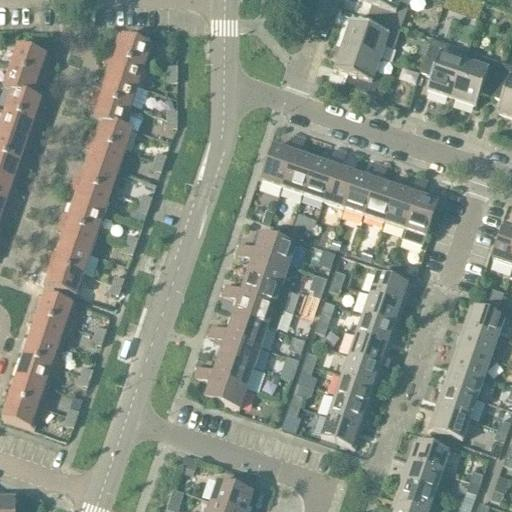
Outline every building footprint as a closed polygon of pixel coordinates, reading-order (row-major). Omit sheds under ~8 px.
[(399,6),(400,0),(358,0),(357,4),(371,9),(367,19),(400,31),(408,10),(399,6)] [(472,7),(470,12),(473,17),(479,19),(482,10),(472,7)] [(393,52),(400,31),(367,19),(364,30),(350,25),(342,49),(379,62),(384,49),(393,52)] [(144,70),(151,49),(119,38),(115,51),(110,49),(107,58),(144,70)] [(451,102),(464,64),(450,59),(453,50),(431,43),(420,76),(431,80),(426,94),(451,102)] [(46,71),(50,60),(17,49),(9,70),(47,83),(50,73),(46,71)] [(375,76),(379,62),(342,49),(333,74),(347,79),(343,90),(376,101),(384,79),(375,76)] [(137,91),(144,70),(107,58),(103,67),(108,68),(104,80),(137,91)] [(490,100),(502,67),(481,60),(477,69),(464,64),(451,102),(475,110),(480,97),(490,100)] [(511,122),(511,70),(502,67),(490,100),(501,104),(496,117),(511,122)] [(177,79),(177,69),(167,69),(167,79),(177,79)] [(44,92),(47,83),(9,70),(2,91),(12,95),(12,94),(35,102),(35,101),(39,90),(44,92)] [(177,87),(177,79),(167,79),(167,87),(177,87)] [(130,111),(137,91),(104,80),(100,92),(95,90),(92,99),(130,111)] [(41,117),(45,104),(35,101),(35,102),(12,94),(12,95),(5,114),(43,127),(46,118),(41,117)] [(123,131),(130,111),(92,99),(89,108),(94,109),(90,122),(99,125),(100,124),(123,132),(123,131)] [(40,136),(43,127),(5,114),(0,128),(0,135),(31,146),(35,134),(40,136)] [(177,124),(177,116),(167,116),(167,124),(177,124)] [(125,155),(132,134),(123,131),(123,132),(100,124),(99,125),(96,135),(91,134),(88,142),(125,155)] [(177,133),(177,124),(167,124),(167,132),(177,133)] [(27,157),(31,146),(0,135),(0,158),(29,168),(32,159),(27,157)] [(293,139),(291,147),(301,150),(303,143),(293,139)] [(118,176),(125,155),(88,142),(85,151),(90,153),(85,165),(118,176)] [(281,192),(293,157),(298,158),(301,150),(291,147),(288,155),(272,150),(260,185),(281,192)] [(341,164),(344,156),(334,153),(332,161),(341,164)] [(163,168),(166,160),(157,157),(154,165),(163,168)] [(302,199),(314,164),(298,158),(293,157),(281,192),(302,199)] [(26,176),(29,168),(0,158),(0,181),(17,187),(21,175),(26,176)] [(322,206),(334,170),(338,172),(341,164),(332,161),(329,169),(314,164),(302,199),(322,206)] [(111,197),(118,176),(85,165),(81,177),(77,176),(74,184),(111,197)] [(160,176),(163,168),(154,165),(151,173),(160,176)] [(383,178),(385,170),(375,166),(372,174),(383,178)] [(355,177),(338,172),(334,170),(322,206),(343,212),(355,177)] [(363,219),(375,184),(380,186),(383,178),(372,174),(370,182),(355,177),(343,212),(363,219)] [(416,180),(413,188),(424,192),(427,184),(416,180)] [(13,199),(17,187),(0,181),(0,204),(14,210),(17,201),(13,199)] [(104,217),(111,197),(74,184),(71,193),(76,194),(72,206),(104,217)] [(384,226),(395,191),(380,186),(375,184),(363,219),(384,226)] [(404,233),(416,198),(421,200),(424,192),(413,188),(411,196),(395,191),(384,226),(404,233)] [(422,250),(437,205),(421,200),(416,198),(404,233),(401,243),(422,250)] [(149,210),(152,202),(142,199),(140,207),(149,210)] [(12,218),(14,210),(0,204),(0,227),(3,229),(7,217),(12,218)] [(97,238),(104,217),(72,206),(68,218),(63,216),(60,225),(97,238)] [(146,218),(149,210),(140,207),(137,215),(146,218)] [(265,214),(261,225),(268,228),(272,217),(265,214)] [(90,258),(97,238),(60,225),(57,234),(62,236),(58,247),(90,258)] [(511,270),(511,231),(504,229),(492,264),(511,270)] [(288,271),(295,250),(260,238),(254,254),(253,258),(288,271)] [(135,251),(138,243),(128,239),(125,247),(135,251)] [(333,243),(330,251),(338,254),(341,246),(333,243)] [(83,279),(90,258),(58,247),(54,259),(49,257),(46,266),(83,279)] [(132,259),(135,251),(125,247),(122,256),(132,259)] [(243,261),(247,252),(239,249),(236,258),(243,261)] [(281,291),(288,271),(253,258),(254,254),(247,252),(243,261),(251,264),(246,279),(281,291)] [(363,253),(359,261),(370,265),(373,257),(363,253)] [(396,260),(391,272),(403,277),(405,271),(403,263),(396,260)] [(76,299),(83,279),(46,266),(43,274),(48,276),(43,288),(76,299)] [(341,289),(345,278),(334,275),(331,286),(341,289)] [(403,311),(410,289),(376,278),(368,299),(403,311)] [(240,295),(239,300),(274,312),(283,315),(290,295),(281,291),(246,279),(240,295)] [(121,292),(123,283),(114,280),(111,288),(121,292)] [(338,299),(341,289),(331,286),(327,295),(338,299)] [(118,299),(121,292),(111,288),(109,296),(118,299)] [(229,302),(232,292),(225,289),(221,300),(229,302)] [(232,292),(229,302),(237,305),(232,320),(267,332),(276,336),(283,315),(274,312),(239,300),(240,295),(232,292)] [(72,321),(76,309),(44,298),(37,318),(74,331),(77,322),(72,321)] [(396,331),(403,311),(368,299),(361,319),(396,331)] [(511,301),(508,300),(503,313),(511,316),(511,301)] [(308,310),(303,322),(311,325),(316,312),(308,310)] [(498,342),(505,322),(470,310),(463,330),(498,342)] [(327,330),(331,320),(320,316),(317,327),(327,330)] [(71,340),(74,331),(37,318),(30,339),(62,350),(66,338),(71,340)] [(389,351),(396,331),(361,319),(354,339),(389,351)] [(260,353),(267,332),(232,320),(226,336),(225,341),(260,353)] [(324,340),(327,330),(317,327),(313,337),(324,340)] [(215,343),(218,333),(211,330),(207,340),(215,343)] [(491,362),(498,342),(463,330),(456,351),(491,362)] [(103,342),(106,334),(97,331),(94,338),(103,342)] [(253,373),(260,353),(225,341),(226,336),(218,333),(215,343),(223,346),(218,361),(253,373)] [(101,350),(103,342),(94,338),(92,346),(101,350)] [(58,361),(62,350),(30,339),(23,359),(60,372),(63,363),(58,361)] [(382,371),(389,351),(354,339),(347,360),(382,371)] [(483,383),(491,362),(456,351),(449,371),(483,383)] [(313,371),(316,362),(306,358),(303,368),(313,371)] [(57,381),(60,372),(23,359),(16,380),(48,391),(53,379),(57,381)] [(375,392),(382,371),(347,360),(340,380),(375,392)] [(246,394),(253,373),(218,361),(213,376),(210,382),(246,394)] [(309,381),(313,371),(303,368),(299,378),(309,381)] [(89,383),(92,374),(83,371),(80,380),(89,383)] [(200,384),(204,373),(197,371),(193,382),(200,384)] [(477,403),(483,383),(449,371),(442,391),(477,403)] [(239,415),(246,394),(210,382),(213,376),(204,373),(200,384),(209,387),(203,403),(239,415)] [(45,403),(48,391),(16,380),(9,400),(46,413),(49,404),(45,403)] [(87,391),(89,383),(80,380),(78,388),(87,391)] [(368,412),(375,392),(340,380),(333,401),(368,412)] [(469,424),(477,403),(442,391),(435,413),(469,424)] [(299,412),(303,402),(292,399),(289,409),(299,412)] [(43,422),(46,413),(9,400),(2,422),(34,433),(38,420),(43,422)] [(361,433),(368,412),(333,401),(326,421),(361,433)] [(296,422),(299,412),(289,409),(286,419),(296,422)] [(76,423),(78,415),(69,412),(67,420),(76,423)] [(462,445),(469,424),(435,413),(427,433),(462,445)] [(73,431),(76,423),(67,420),(64,428),(73,431)] [(354,454),(361,433),(326,421),(319,442),(354,454)] [(284,424),(281,434),(291,437),(294,427),(284,424)] [(508,437),(511,427),(501,424),(497,434),(508,437)] [(504,448),(508,437),(497,434),(494,444),(504,448)] [(441,476),(448,455),(414,444),(407,464),(441,476)] [(511,473),(511,471),(511,462),(505,460),(502,470),(511,473)] [(434,496),(441,476),(407,464),(400,485),(434,496)] [(480,489),(483,479),(474,476),(470,485),(480,489)] [(228,511),(246,511),(252,497),(251,497),(254,487),(240,482),(236,492),(217,485),(210,506),(228,511)] [(410,511),(428,511),(434,496),(400,485),(393,506),(410,511)] [(476,500),(480,489),(470,485),(467,496),(476,500)] [(500,508),(503,498),(494,494),(490,504),(500,508)] [(0,511),(14,511),(15,503),(0,502),(0,511)]
